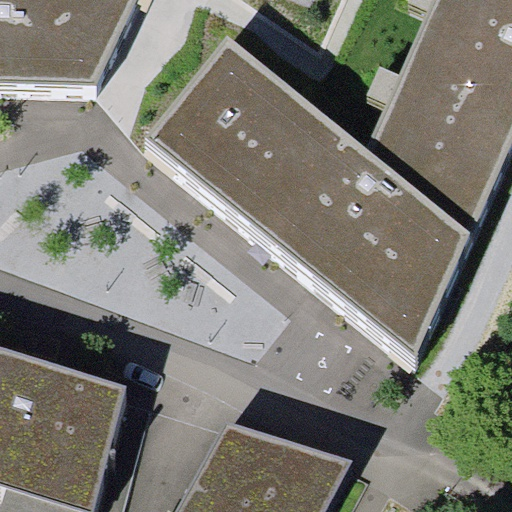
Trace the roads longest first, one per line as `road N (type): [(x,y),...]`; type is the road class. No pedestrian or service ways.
road 1 (unknown): [(0,75),(398,243),(428,246),(459,233),(511,97)]
road 2 (residential): [(0,298),(456,478)]
